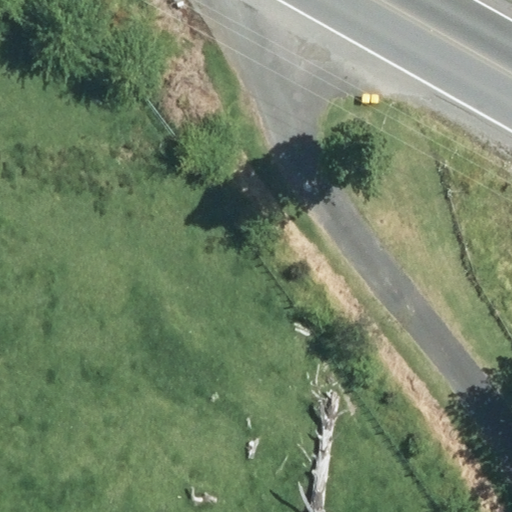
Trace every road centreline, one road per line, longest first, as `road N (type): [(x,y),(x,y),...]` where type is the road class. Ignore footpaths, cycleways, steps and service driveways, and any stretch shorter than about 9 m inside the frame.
road 1 (unknown): [(254,0),(262,53),(307,167),(511,438)]
road 2 (secondary): [(375,0),(511,75)]
